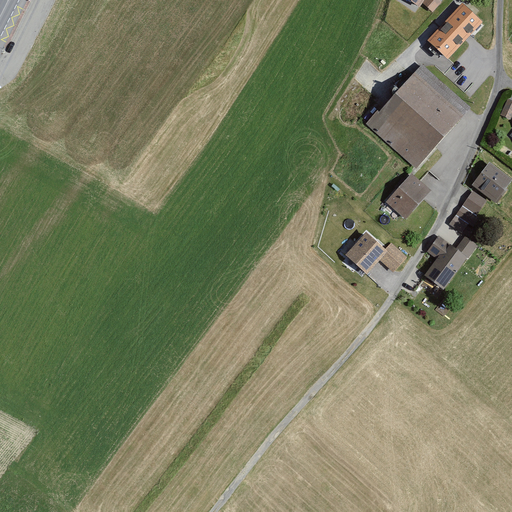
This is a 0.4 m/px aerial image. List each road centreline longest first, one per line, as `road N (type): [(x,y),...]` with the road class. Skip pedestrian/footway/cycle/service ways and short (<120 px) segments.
road 1 (residential): [(501,72),(433,232),(378,317)]
road 2 (track): [(378,317),(215,511)]
